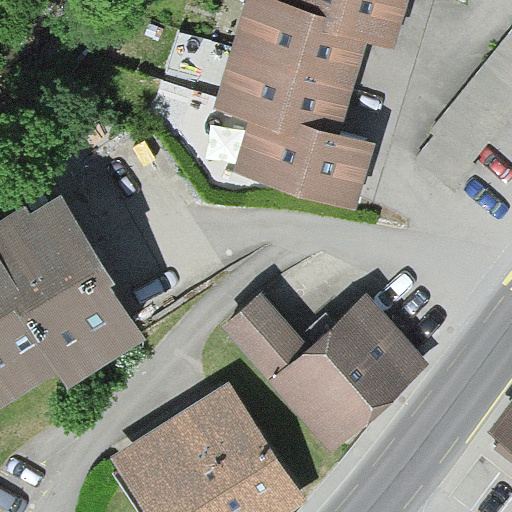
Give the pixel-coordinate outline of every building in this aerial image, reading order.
[(391,48),(402,0),(275,0),(275,3),(263,0),(243,0),(215,115),(248,123),(234,180),(354,209),(371,142),(340,134),(363,41),(391,48)] [(452,143),(470,127),(454,109),(417,141),(452,180),(470,164),(452,143)] [(139,338),(48,193),(0,222),(0,401),(49,371),(59,387),(139,338)] [(220,330),(334,457),(424,363),(362,295),(306,346),(259,294),(220,330)] [(287,511),(299,505),(225,390),(111,463),(142,511),(287,511)] [(511,407),(488,439),(511,456),(511,407)]
